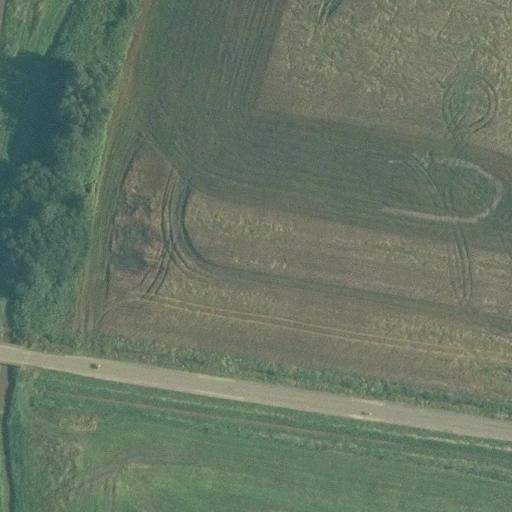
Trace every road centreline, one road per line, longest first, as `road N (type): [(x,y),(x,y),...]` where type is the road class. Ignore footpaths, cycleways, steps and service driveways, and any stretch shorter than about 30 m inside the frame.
road 1 (unclassified): [(511,431),(0,352)]
road 2 (track): [(0,222),(33,78),(64,0)]
